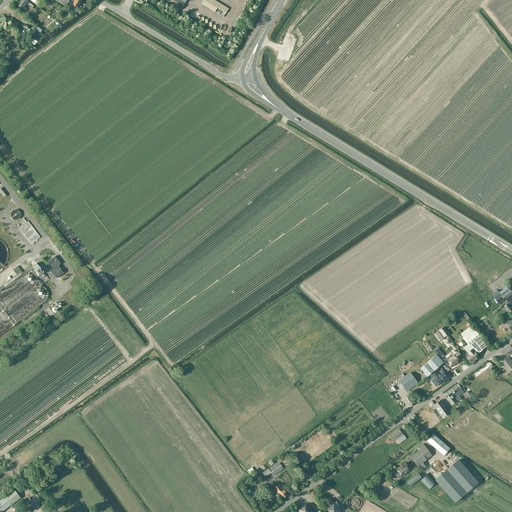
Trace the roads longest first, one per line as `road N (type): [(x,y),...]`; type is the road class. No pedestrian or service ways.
road 1 (unclassified): [(511,252),(287,115),(246,77)]
road 2 (unclassified): [(274,511),(511,339)]
road 3 (unclassified): [(97,0),(227,78),(246,77)]
